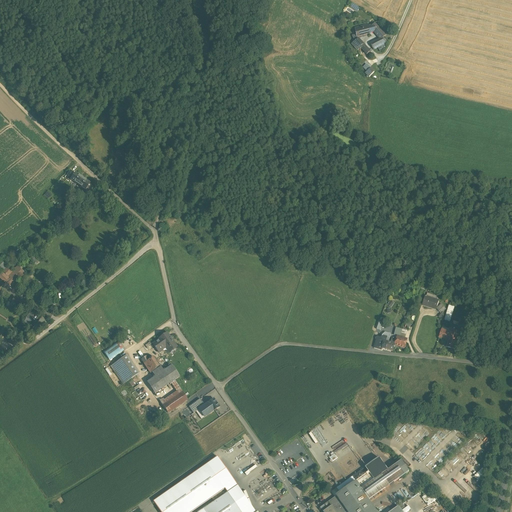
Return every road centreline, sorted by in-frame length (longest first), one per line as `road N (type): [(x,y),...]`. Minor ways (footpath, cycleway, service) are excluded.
road 1 (residential): [(511,365),(279,343),(217,386)]
road 2 (residential): [(157,241),(0,84)]
road 3 (track): [(152,230),(190,82),(195,30)]
road 4 (residential): [(157,241),(26,346)]
road 5 (residential): [(217,386),(176,327),(157,241)]
road 6 (residential): [(306,511),(217,386)]
